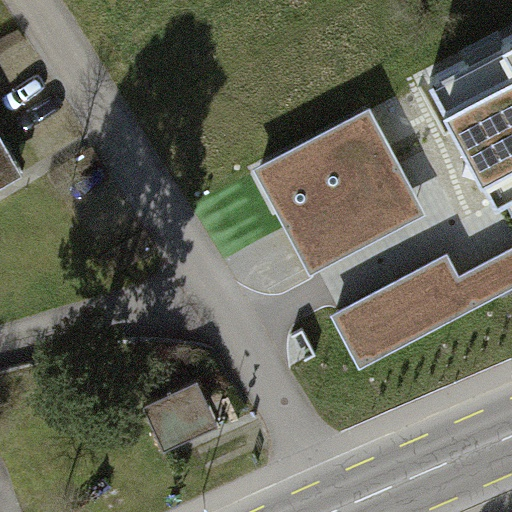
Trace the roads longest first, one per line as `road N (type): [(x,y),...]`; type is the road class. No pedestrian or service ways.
road 1 (residential): [(204,279),(28,0)]
road 2 (residential): [(339,510),(204,279)]
road 3 (residential): [(204,279),(0,342)]
road 4 (primary): [(339,510),(511,437)]
